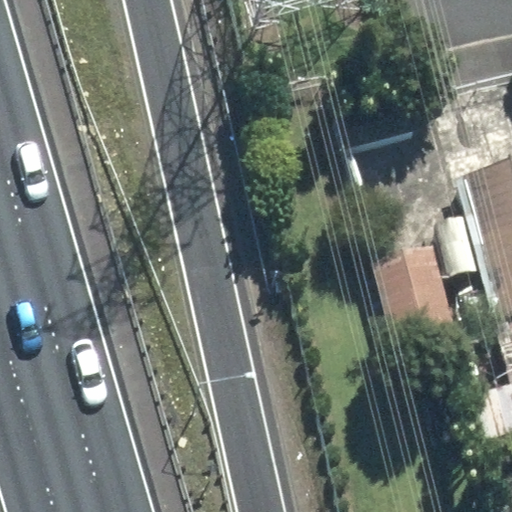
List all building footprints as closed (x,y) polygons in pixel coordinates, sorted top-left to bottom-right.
[(345,158),(420,142),(410,94),(335,110),(345,158)] [(511,145),(425,164),(376,175),(369,176),(384,249),(426,240),(511,221),(511,145)] [(452,298),(462,340),(483,336),(511,329),(511,221),(426,240),(428,250),(437,292),(469,285),(471,294),(452,298)] [(443,358),(424,272),(362,285),(381,371),(443,358)] [(511,329),(483,336),(494,387),(511,382),(511,329)]
